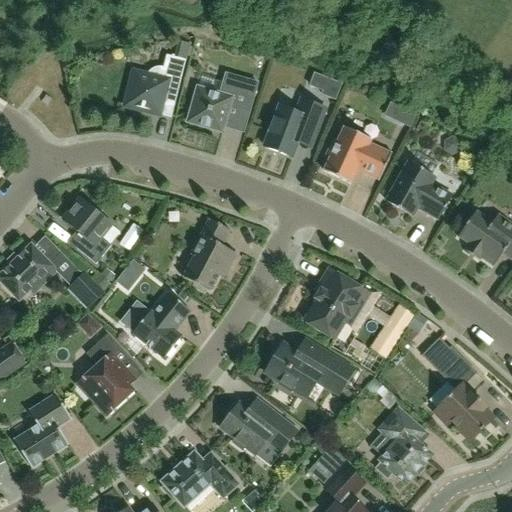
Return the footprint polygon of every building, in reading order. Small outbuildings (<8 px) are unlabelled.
[(160,116),(160,113),(163,103),(174,106),(186,60),(166,56),(163,68),(161,67),(159,67),(156,67),(154,68),(152,69),(150,70),(149,72),(147,74),(146,76),(133,72),(124,107),(160,116)] [(220,95),(197,88),(187,123),(222,133),(229,108),(248,113),(257,84),(226,74),(220,95)] [(297,143),(310,148),(325,109),(301,100),(296,114),(280,107),(264,147),(291,158),(297,143)] [(395,103),(387,118),(411,130),(419,114),(395,103)] [(330,158),(323,172),(351,184),(358,171),(380,181),(391,155),(369,145),(371,141),(344,128),(337,143),(332,140),(324,156),(330,158)] [(438,220),(451,197),(429,185),(433,178),(409,163),(386,202),(411,217),(416,207),(438,220)] [(84,237),(75,248),(96,265),(111,247),(101,239),(111,225),(80,200),(63,221),(84,237)] [(458,238),(470,247),(466,252),(480,261),(481,259),(494,268),(503,255),(511,261),(511,224),(499,215),(492,223),(476,212),(468,224),(465,222),(457,233),(460,235),(458,238)] [(193,287),(205,293),(206,290),(210,292),(223,268),(228,270),(236,254),(222,247),(230,231),(209,220),(190,256),(194,258),(183,278),(195,284),(193,287)] [(84,277),(71,264),(56,248),(44,259),(31,245),(0,275),(0,282),(19,302),(30,291),(34,294),(56,273),(72,289),(84,277)] [(347,325),(351,324),(368,296),(329,271),(317,290),(320,292),(315,300),(318,301),(305,322),(334,340),(344,323),(347,325)] [(133,334),(164,359),(181,338),(173,332),(189,311),(168,295),(152,315),(150,313),(133,334)] [(90,337),(99,328),(88,317),(79,325),(90,337)] [(133,391),(130,387),(136,381),(121,364),(127,360),(106,337),(86,355),(97,367),(78,385),(106,416),(133,391)] [(317,382),(321,385),(339,395),(353,372),(305,342),(297,355),(283,346),(281,349),(276,349),(270,359),(272,364),(266,373),(281,382),(279,385),(291,392),(292,389),(307,398),(317,382)] [(0,352),(0,378),(1,380),(24,364),(11,345),(0,352)] [(432,367),(439,374),(456,391),(435,413),(449,426),(452,423),(471,442),(492,420),(482,410),(485,408),(472,395),(471,396),(463,387),(476,374),(451,348),(432,367)] [(388,388),(379,395),(392,411),(401,404),(388,388)] [(31,469),(68,445),(57,428),(71,419),(55,395),(29,413),(38,427),(14,442),(31,469)] [(296,433),(270,412),(256,401),(248,412),(238,405),(221,428),(235,439),(233,443),(243,450),(245,447),(256,455),(267,441),(281,452),(296,433)] [(378,461),(380,463),(375,469),(387,480),(393,474),(405,485),(432,456),(417,442),(425,434),(398,409),(379,431),(394,444),(378,461)] [(330,447),(319,460),(331,470),(342,458),(330,447)] [(185,507),(209,485),(222,500),(239,485),(211,454),(202,462),(195,454),(196,454),(194,453),(193,454),(162,482),(162,481),(160,483),(162,484),(164,487),(162,489),(171,499),(173,496),(183,507),(182,507),(184,509),(185,507)] [(364,484),(345,467),(325,490),(338,501),(328,511),(364,511),(350,499),(364,484)] [(259,492),(247,502),(254,511),(260,511),(269,505),(259,492)]
